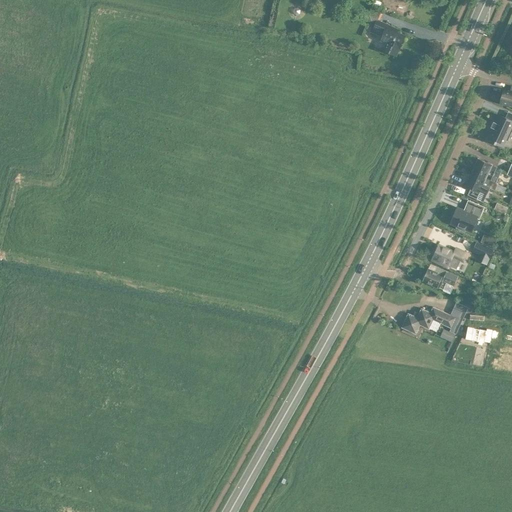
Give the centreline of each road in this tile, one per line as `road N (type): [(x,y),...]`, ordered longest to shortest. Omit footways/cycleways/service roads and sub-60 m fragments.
road 1 (primary): [(366,264),(485,0)]
road 2 (primary): [(228,511),(366,264)]
road 3 (residential): [(489,75),(402,266),(386,272),(366,264)]
